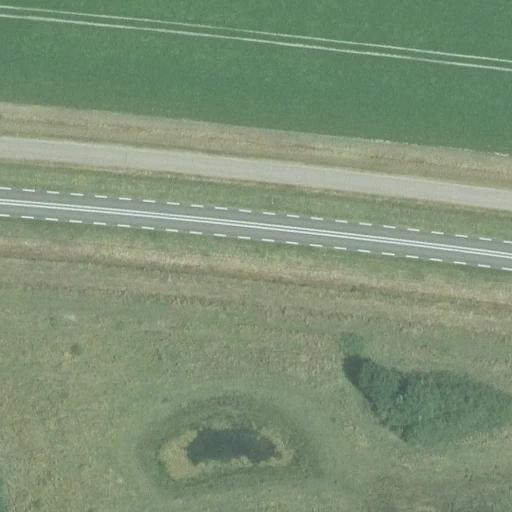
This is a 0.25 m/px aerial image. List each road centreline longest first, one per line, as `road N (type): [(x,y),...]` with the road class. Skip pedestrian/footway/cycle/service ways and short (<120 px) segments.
road 1 (primary): [(0,202),(511,257)]
road 2 (unclassified): [(0,147),(511,200)]
